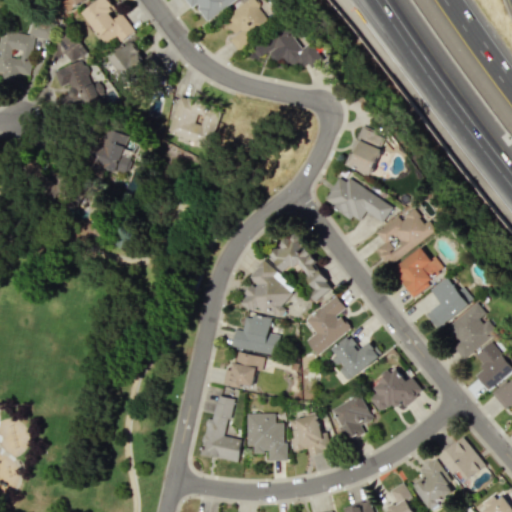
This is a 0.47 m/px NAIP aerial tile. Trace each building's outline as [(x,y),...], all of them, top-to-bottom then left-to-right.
[(105,44),(116,36),(120,41),(134,31),(121,13),(114,18),(109,12),(115,7),(109,0),(96,0),(81,12),(105,44)] [(246,0),(222,18),(234,34),(229,39),(237,49),(269,25),(250,0),(246,0)] [(53,24),(32,20),(29,34),(1,28),(0,31),(0,73),(2,74),(1,79),(16,82),(17,72),(28,74),(35,38),(50,41),(53,24)] [(284,73),(319,58),(313,42),(299,48),(290,28),(253,43),(258,56),(268,52),(272,62),(278,59),(284,73)] [(86,58),(87,55),(82,42),(61,35),(54,59),(60,60),(66,58),(77,62),(54,69),(58,82),(70,86),(68,94),(60,97),(63,104),(83,98),(85,104),(101,98),(102,93),(109,91),(105,79),(92,75),(86,58)] [(114,73),(123,85),(155,60),(149,53),(143,58),(130,41),(109,58),(118,70),(114,73)] [(168,135),(211,145),(220,108),(178,98),(168,135)] [(369,174),(385,135),(360,126),(345,164),(369,174)] [(128,137),(101,129),(90,165),(127,176),(135,150),(125,147),(128,137)] [(366,211),(382,222),(393,206),(348,177),(345,181),(339,177),(323,200),(358,223),(366,211)] [(390,265),(432,232),(414,208),(400,219),(398,215),(376,232),(384,242),(376,248),(390,265)] [(331,291),(297,230),(278,241),(280,245),(269,252),(281,273),(298,263),(317,298),(331,291)] [(445,269),(434,255),(430,259),(420,246),(392,268),(412,294),(445,269)] [(248,276),(255,282),(239,301),(250,311),(257,303),(273,317),(292,295),(282,285),(286,280),(263,259),(248,276)] [(438,328),(473,299),(462,286),(457,290),(445,276),(429,289),(440,302),(426,314),(438,328)] [(350,329),(338,313),(345,308),(335,295),(304,319),(315,333),(305,340),(316,354),(350,329)] [(462,359),(494,333),(481,316),(485,313),(476,301),(445,326),(458,342),(452,346),(462,359)] [(231,346),(275,355),(279,335),(268,333),(271,319),(245,314),(242,329),(234,328),(231,346)] [(369,341),(360,348),(349,334),(328,351),(341,367),(338,369),(346,381),(380,355),(369,341)] [(473,354),(484,368),(476,374),(487,389),(511,370),(511,363),(494,339),(473,354)] [(264,356),(235,351),(232,371),(226,370),(223,384),(239,387),(239,383),(253,385),(255,370),(262,371),(264,356)] [(399,409),(423,390),(411,376),(405,381),(395,368),(371,386),(376,392),(369,397),(380,411),(393,401),(399,409)] [(332,409),(341,426),(339,427),(347,441),(364,432),(360,424),(373,418),(360,394),(332,409)] [(233,397),(216,395),(212,419),(206,418),(199,455),(238,461),(242,438),(226,436),(233,397)] [(246,413),(247,445),(252,445),(253,452),(268,451),(268,460),(285,460),(284,422),(274,422),(274,412),(246,413)] [(293,451),(308,448),(309,454),(330,450),(327,433),(320,434),(317,414),(292,419),(294,429),(290,430),(293,451)] [(453,474),(458,470),(466,480),(485,465),(462,436),(438,456),(453,474)] [(419,469),(424,476),(412,484),(428,508),(452,492),(446,483),(450,480),(436,458),(419,469)] [(412,511),(406,500),(411,497),(403,482),(389,490),(395,501),(384,507),(386,511),(412,511)] [(479,511),(511,511),(511,504),(511,505),(501,494),(496,498),(492,494),(481,502),(485,508),(479,511)] [(374,511),(371,500),(347,507),(348,511),(374,511)]
